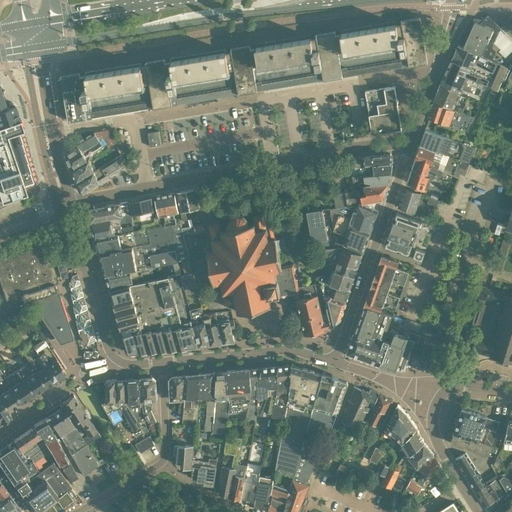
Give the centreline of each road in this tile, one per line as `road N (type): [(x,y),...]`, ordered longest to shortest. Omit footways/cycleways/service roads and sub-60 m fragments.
road 1 (residential): [(161,362),(283,351),(335,360),(410,142)]
road 2 (primary): [(42,46),(342,0)]
road 3 (residential): [(147,188),(363,148)]
road 4 (residential): [(62,205),(69,249),(88,280),(109,353),(126,365),(161,362)]
road 5 (residential): [(464,485),(432,429),(439,394),(460,386),(511,392)]
road 6 (residential): [(25,49),(48,176),(62,205)]
road 7 (primary): [(176,0),(43,21)]
road 8 (residential): [(134,117),(263,96)]
